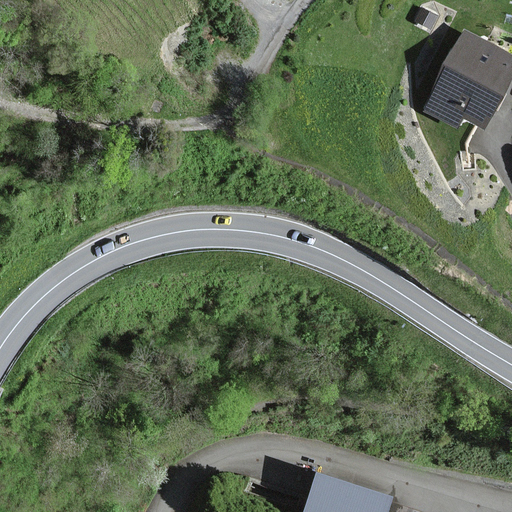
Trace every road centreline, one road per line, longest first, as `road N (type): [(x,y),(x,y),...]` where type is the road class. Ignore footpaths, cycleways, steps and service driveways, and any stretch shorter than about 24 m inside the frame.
road 1 (secondary): [(0,349),(50,290),(99,257),(167,234),(231,229),(301,242),(352,264),(511,364)]
road 2 (unclassified): [(511,505),(301,447),(240,442),(192,467),(167,511)]
road 3 (residential): [(305,0),(222,117)]
